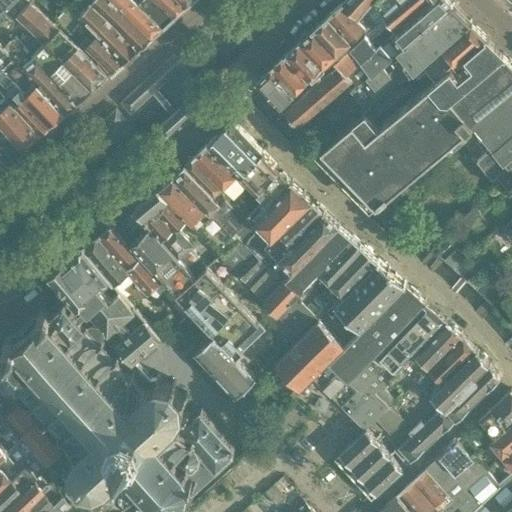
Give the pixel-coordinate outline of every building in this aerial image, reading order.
[(0,0),(0,15),(9,7),(16,0),(0,0)] [(28,0),(16,0),(9,7),(17,15),(30,1),(28,0)] [(91,0),(72,0),(57,17),(70,30),(83,18),(126,58),(139,46),(93,2),(91,0)] [(91,0),(93,2),(139,46),(153,33),(117,0),(91,0)] [(117,0),(153,33),(163,24),(138,0),(117,0)] [(138,0),(163,24),(164,24),(173,15),(157,0),(138,0)] [(157,0),(173,15),(188,1),(185,0),(157,0)] [(360,58),(428,0),(368,0),(355,13),(357,15),(360,11),(363,14),(361,17),(369,25),(348,45),(334,59),(337,62),(338,62),(346,71),(360,58)] [(368,0),(343,0),(343,1),(355,13),(368,0)] [(367,76),(453,2),(450,0),(428,0),(360,58),(347,71),(353,78),(357,83),(367,76)] [(30,1),(17,15),(30,28),(37,35),(41,39),(44,41),(59,27),(57,25),(45,14),(38,7),(30,1)] [(365,23),(357,15),(355,13),(343,1),(329,14),(350,37),(365,23)] [(382,96),(413,71),(471,20),(472,20),(453,2),(367,76),(357,83),(357,84),(351,89),(367,109),(372,105),(382,96)] [(350,37),(329,14),(314,26),(336,50),(350,37)] [(83,18),(70,30),(73,33),(81,40),(87,45),(113,70),(126,58),(83,18)] [(468,127),(474,122),(471,118),(511,83),(511,60),(503,52),(487,37),(488,36),(471,20),(413,71),(426,86),(378,126),(365,111),(323,145),(323,144),(321,145),(322,146),(332,156),(381,206),(471,131),(468,127)] [(336,50),(314,26),(300,39),(322,63),(336,50)] [(59,27),(44,41),(92,88),(108,73),(86,51),(59,27)] [(30,42),(37,35),(30,28),(20,37),(27,45),(30,42)] [(322,63),(300,39),(286,52),(309,76),(322,63)] [(15,41),(5,50),(27,73),(36,82),(64,112),(78,100),(51,71),(51,70),(42,60),(33,51),(29,55),(15,41)] [(30,42),(27,45),(33,51),(42,60),(51,70),(51,71),(78,100),(92,88),(44,41),(36,48),(30,42)] [(0,77),(1,78),(20,98),(23,96),(50,124),(53,121),(64,112),(36,82),(27,73),(5,50),(0,44),(0,77)] [(187,63),(175,50),(148,77),(121,102),(131,114),(187,63)] [(309,76),(286,52),(272,65),(274,68),(295,90),(309,76)] [(300,123),(353,78),(347,71),(346,71),(338,62),(337,62),(285,108),(288,111),(300,123)] [(274,68),(272,65),(258,79),(280,104),(283,101),(295,90),(274,68)] [(0,120),(21,145),(42,130),(15,103),(11,98),(0,86),(0,79),(1,78),(0,77),(0,120)] [(1,78),(0,79),(0,86),(11,98),(15,103),(42,130),(45,128),(50,124),(23,96),(20,98),(1,78)] [(508,190),(509,191),(511,187),(511,83),(471,118),(474,122),(475,121),(483,131),(480,133),(481,133),(476,137),(488,150),(478,158),(493,176),(497,173),(510,189),(508,190)] [(204,84),(150,134),(160,146),(189,120),(215,96),(204,84)] [(388,102),(382,96),(372,105),(367,109),(373,115),(388,102)] [(106,116),(115,128),(126,118),(116,107),(106,116)] [(215,135),(208,142),(238,174),(245,167),(255,158),(264,150),(232,117),(224,126),(215,135)] [(0,148),(6,157),(21,145),(0,120),(0,148)] [(184,165),(185,165),(221,201),(227,195),(246,213),(249,210),(251,208),(233,190),(244,180),(238,174),(208,142),(207,142),(184,165)] [(279,167),(264,150),(255,158),(245,167),(238,174),(244,180),(255,191),(279,167)] [(185,165),(174,175),(266,264),(268,262),(276,254),(266,244),(268,242),(258,233),(263,228),(254,219),(249,210),(246,213),(227,195),(221,201),(185,165)] [(254,219),(268,205),(293,180),(279,167),(255,191),(261,198),(251,208),(249,210),(254,219)] [(174,175),(157,189),(167,199),(187,220),(219,254),(248,283),(266,264),(174,175)] [(268,205),(254,219),(263,228),(273,237),(312,197),(293,180),(268,205)] [(144,218),(149,223),(165,241),(170,247),(181,258),(188,267),(199,257),(191,248),(195,245),(178,228),(187,220),(167,199),(157,189),(135,208),(144,218)] [(266,244),(276,254),(280,249),(283,252),(326,210),(312,197),(273,237),(268,242),(266,244)] [(462,218),(467,224),(481,211),(476,206),(462,218)] [(268,262),(266,264),(248,283),(254,289),(263,298),(264,298),(273,289),(285,276),(286,277),(339,222),(326,210),(283,252),(271,265),(268,262)] [(273,289),(264,298),(279,314),(296,296),(303,289),(318,272),(353,235),(339,222),(286,277),(285,276),(273,289)] [(148,289),(150,291),(156,297),(170,285),(163,276),(152,264),(139,251),(130,241),(113,223),(99,234),(125,264),(128,267),(133,274),(137,277),(148,289)] [(152,264),(163,276),(170,285),(177,292),(195,275),(188,267),(181,258),(170,247),(165,241),(149,223),(130,241),(139,251),(152,264)] [(113,279),(119,287),(133,274),(128,267),(125,264),(99,234),(84,244),(102,267),(109,275),(113,279)] [(353,235),(318,272),(329,282),(325,285),(335,295),(338,292),(340,294),(342,296),(378,258),(376,256),(374,255),(353,235)] [(102,267),(84,244),(60,263),(48,272),(67,294),(74,301),(71,303),(83,316),(150,387),(157,382),(156,377),(151,378),(134,359),(162,335),(141,312),(136,305),(134,304),(119,287),(109,275),(102,267)] [(347,325),(355,333),(397,289),(405,281),(378,258),(342,296),(327,311),(344,328),(347,325)] [(461,260),(453,267),(463,276),(463,275),(469,268),(461,260)] [(205,266),(195,275),(177,292),(194,311),(223,284),(205,266)] [(468,279),(467,280),(476,288),(483,282),(475,274),(469,280),(468,279),(468,280),(468,279)] [(486,280),(477,288),(485,296),(492,303),(501,296),(486,280)] [(333,397),(355,374),(377,351),(426,299),(414,289),(405,281),(397,289),(355,333),(345,344),(334,354),(313,376),(333,397)] [(223,284),(194,311),(211,330),(241,302),(223,284)] [(94,491),(94,496),(97,496),(96,490),(100,489),(108,485),(115,493),(120,499),(122,500),(120,502),(121,504),(123,502),(125,504),(127,506),(129,508),(128,508),(130,510),(131,510),(132,510),(133,511),(171,511),(177,507),(178,509),(181,508),(179,503),(188,495),(192,498),(194,495),(191,493),(219,468),(218,467),(234,452),(234,444),(201,407),(193,414),(189,409),(184,408),(183,396),(188,395),(187,392),(182,394),(174,386),(177,381),(174,379),(171,384),(162,382),(163,380),(160,380),(159,376),(156,376),(156,377),(157,382),(150,387),(83,316),(71,303),(66,298),(67,298),(68,297),(66,295),(65,296),(64,296),(63,295),(61,296),(61,297),(50,307),(46,302),(37,310),(38,311),(25,323),(13,335),(11,333),(2,341),(7,346),(0,352),(0,364),(1,366),(0,367),(0,380),(3,385),(11,386),(12,385),(14,387),(18,384),(21,387),(17,390),(25,399),(29,396),(31,399),(28,402),(29,404),(33,401),(36,404),(32,407),(40,416),(43,413),(46,416),(42,419),(44,421),(48,417),(51,421),(47,424),(55,432),(58,429),(61,432),(57,436),(59,437),(60,436),(61,438),(60,439),(71,451),(75,448),(77,450),(70,462),(65,461),(64,463),(70,465),(71,476),(66,478),(67,480),(72,478),(75,482),(80,487),(77,492),(79,494),(82,489),(94,491)] [(303,303),(296,296),(279,314),(277,316),(284,322),(303,303)] [(426,299),(377,351),(397,370),(399,368),(399,367),(447,318),(426,299)] [(321,309),(312,300),(306,306),(309,308),(316,314),(321,309)] [(241,302),(211,330),(214,332),(230,349),(260,321),(241,302)] [(306,306),(303,303),(284,322),(289,328),(309,308),(306,306)] [(316,314),(309,308),(289,328),(295,334),(316,314)] [(402,393),(418,377),(462,333),(447,318),(399,367),(399,368),(397,370),(388,379),(402,393)] [(313,376),(334,354),(345,344),(319,319),(277,362),(298,383),(292,389),(296,393),(313,376)] [(214,332),(196,349),(237,393),(256,375),(238,354),(244,349),(266,328),(260,321),(230,349),(214,332)] [(462,333),(418,377),(434,391),(477,347),(462,333)] [(498,372),(477,347),(434,391),(432,393),(444,406),(399,446),(412,460),(457,418),(498,379),(498,372)] [(345,409),(365,428),(367,427),(389,406),(376,392),(382,386),(388,379),(397,370),(377,351),(355,374),(333,397),(345,409)] [(0,410),(3,414),(18,402),(3,385),(0,380),(0,410)] [(396,399),(382,386),(376,392),(389,406),(396,399)] [(494,436),(511,420),(511,388),(480,418),(494,436)] [(33,450),(46,466),(61,453),(36,423),(18,402),(3,414),(20,436),(21,435),(33,450)] [(0,435),(9,447),(20,436),(3,414),(0,410),(0,435)] [(502,455),(511,447),(511,420),(494,436),(490,440),(502,455)] [(367,427),(365,428),(336,455),(372,496),(404,468),(367,427)] [(0,456),(6,464),(8,466),(12,471),(33,450),(21,435),(20,436),(9,447),(0,435),(0,456)] [(473,456),(475,455),(476,453),(476,452),(473,450),(470,453),(457,438),(439,455),(455,473),(474,457),(473,456)] [(511,447),(502,455),(511,467),(511,447)] [(0,474),(0,491),(14,478),(15,478),(16,476),(33,460),(41,470),(46,466),(33,450),(12,471),(8,466),(0,474)] [(470,511),(500,484),(499,482),(475,455),(473,456),(474,457),(455,473),(439,455),(425,467),(448,492),(454,498),(445,505),(439,510),(437,511),(470,511)] [(0,474),(8,466),(6,464),(0,456),(0,474)] [(0,491),(0,511),(25,488),(36,478),(35,477),(41,470),(33,460),(16,476),(15,478),(14,478),(0,491)] [(57,468),(66,478),(71,476),(70,465),(64,463),(65,461),(57,468)] [(425,467),(413,479),(439,510),(445,505),(440,499),(448,492),(425,467)] [(503,511),(511,504),(511,470),(499,482),(500,484),(470,511),(502,511),(503,511)] [(227,475),(218,483),(223,490),(233,482),(227,475)] [(21,511),(44,511),(52,505),(55,502),(49,496),(61,485),(54,477),(48,483),(50,484),(46,488),(43,491),(21,511)] [(0,511),(21,511),(43,491),(46,488),(36,478),(25,488),(0,511)] [(425,511),(428,509),(430,511),(437,511),(439,510),(413,479),(400,491),(417,511),(425,511)] [(44,511),(72,511),(73,511),(86,499),(94,496),(94,491),(82,489),(79,494),(77,492),(80,487),(75,482),(64,493),(55,502),(52,505),(44,511)] [(265,491),(271,498),(281,489),(275,482),(265,491)] [(223,490),(218,483),(208,491),(214,498),(223,490)] [(108,485),(100,489),(110,498),(115,493),(108,485)] [(271,498),(277,505),(287,496),(281,489),(271,498)] [(411,511),(396,494),(383,507),(386,511),(411,511)] [(316,511),(304,497),(290,510),(291,511),(316,511)]
